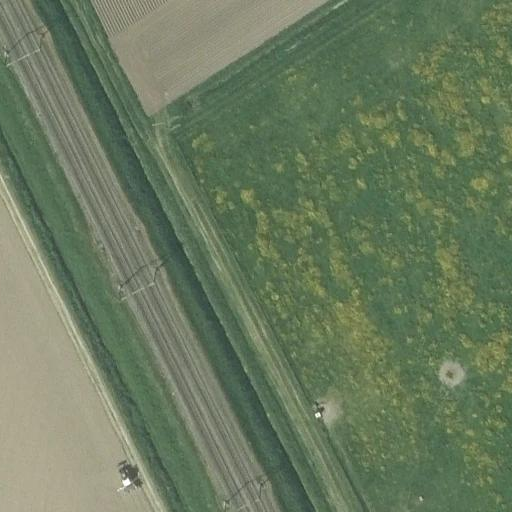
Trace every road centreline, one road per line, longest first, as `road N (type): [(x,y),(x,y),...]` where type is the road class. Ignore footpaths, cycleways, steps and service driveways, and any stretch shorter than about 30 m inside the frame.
road 1 (track): [(342,511),(165,158),(152,80)]
road 2 (track): [(162,511),(0,176)]
road 3 (track): [(76,0),(146,143),(165,158)]
